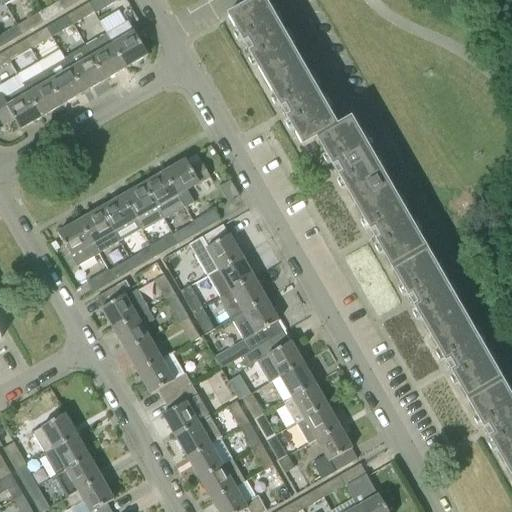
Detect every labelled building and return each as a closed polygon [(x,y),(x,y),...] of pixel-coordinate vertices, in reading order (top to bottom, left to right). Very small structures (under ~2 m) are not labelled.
[(62,0),(61,1),(66,11),(84,0),(62,0)] [(95,0),(88,4),(94,14),(95,15),(117,2),(115,0),(95,0)] [(266,81),(301,61),(266,0),(255,0),(228,16),(266,81)] [(40,13),(45,23),(66,11),(61,1),(40,13)] [(88,29),(83,20),(94,14),(88,4),(68,16),(74,26),(79,35),(88,29)] [(18,26),(24,35),(45,23),(40,13),(18,26)] [(48,28),(53,37),(74,26),(68,16),(48,28)] [(0,36),(0,43),(2,48),(24,35),(18,26),(0,36)] [(26,40),(32,50),(53,37),(48,28),(26,40)] [(127,69),(143,59),(148,56),(134,33),(113,45),(127,69)] [(5,52),(11,62),(32,50),(26,40),(5,52)] [(106,81),(127,69),(113,45),(92,58),(106,81)] [(0,55),(0,68),(11,62),(5,52),(0,55)] [(84,94),(106,81),(92,58),(70,70),(84,94)] [(317,139),(339,126),(301,61),(266,81),(303,147),(317,139)] [(63,106),(84,94),(70,70),(50,82),(63,106)] [(42,118),(63,106),(50,82),(45,73),(22,86),(24,88),(42,118)] [(20,131),(42,118),(24,88),(4,99),(1,94),(0,95),(0,121),(3,127),(14,120),(20,131)] [(354,204),(390,183),(353,118),(339,126),(317,139),(354,204)] [(179,197),(193,222),(197,220),(191,210),(195,208),(193,204),(194,203),(187,191),(210,178),(203,165),(193,171),(187,161),(165,173),(179,197)] [(157,209),(179,197),(165,173),(144,185),(157,209)] [(392,269),(427,249),(390,183),(354,204),(392,269)] [(163,219),(157,209),(144,185),(122,197),(141,231),(163,219)] [(121,242),(141,231),(122,197),(101,209),(114,234),(116,233),(121,242)] [(103,240),(114,234),(101,209),(80,222),(97,251),(106,245),(103,240)] [(194,223),(199,233),(220,221),(214,210),(197,220),(193,222),(194,223)] [(99,255),(97,251),(80,222),(58,234),(72,258),(73,258),(78,267),(99,255)] [(173,235),(179,244),(199,233),(194,223),(173,235)] [(208,277),(242,257),(230,236),(229,236),(223,226),(190,246),(208,277)] [(152,247),(158,256),(179,244),(173,235),(152,247)] [(131,259),(137,268),(143,265),(158,256),(152,247),(143,252),(131,259)] [(429,334),(465,314),(427,249),(392,269),(429,334)] [(222,298),(255,279),(242,257),(208,277),(210,276),(222,298)] [(109,272),(115,281),(137,268),(131,259),(109,272)] [(115,281),(109,272),(109,271),(88,282),(94,293),(115,281)] [(166,301),(175,295),(164,276),(155,281),(163,296),(166,301)] [(232,320),(242,313),(267,300),(255,279),(222,298),(220,299),(232,320)] [(126,282),(120,285),(120,286),(124,293),(131,290),(126,282)] [(114,331),(149,311),(137,291),(126,297),(124,293),(120,286),(97,299),(103,309),(102,309),(114,331)] [(194,315),(203,310),(190,287),(181,292),(194,315)] [(179,323),(188,317),(175,295),(166,301),(179,323)] [(250,352),(278,336),(272,326),(280,322),(267,300),(242,313),(255,335),(244,341),(250,352)] [(205,335),(215,330),(203,310),(194,315),(205,335)] [(127,352),(150,338),(144,327),(154,321),(149,311),(114,331),(127,352)] [(467,399),(502,379),(465,314),(429,334),(467,399)] [(191,344),(200,338),(188,317),(179,323),(191,344)] [(280,378),(304,365),(291,342),(284,346),(278,336),(250,352),(243,356),(249,367),(257,363),(269,384),(280,378)] [(139,374),(163,360),(150,338),(127,352),(139,374)] [(164,402),(192,385),(186,374),(185,375),(173,354),(163,360),(139,374),(151,395),(158,391),(164,402)] [(292,399),(316,386),(304,365),(280,378),(292,399)] [(504,464),(511,459),(511,395),(502,379),(467,399),(504,464)] [(176,438),(211,418),(192,385),(164,402),(170,412),(163,416),(176,438)] [(297,424),(328,407),(316,386),(292,399),(284,403),(296,425),(297,424)] [(240,429),(250,424),(237,402),(228,408),(240,429)] [(255,421),(264,416),(258,405),(249,411),(255,421)] [(316,441),(340,428),(328,407),(297,424),(309,445),(316,441)] [(48,453),(77,436),(65,415),(34,433),(47,454),(48,453)] [(188,459),(220,440),(222,438),(211,418),(176,438),(188,459)] [(276,438),(270,427),(261,432),(267,443),(276,438)] [(357,460),(357,459),(352,450),(352,449),(340,428),(316,441),(325,457),(313,464),(322,480),(357,460)] [(262,446),(256,435),(247,441),(253,451),(262,446)] [(66,471),(90,458),(77,436),(48,453),(60,474),(66,471)] [(200,480),(233,460),(220,440),(188,459),(200,480)] [(16,472),(26,467),(27,466),(14,444),(3,450),(16,472)] [(288,459),(282,447),(273,453),(280,464),(288,459)] [(0,480),(0,481),(1,481),(11,475),(0,456),(0,480)] [(273,466),(268,456),(259,461),(264,471),(273,466)] [(78,493),(102,479),(90,458),(66,471),(60,474),(56,477),(69,498),(78,493)] [(285,474),(294,468),(288,459),(280,464),(285,474)] [(213,502),(245,483),(233,460),(200,480),(213,502)] [(340,477),(346,487),(366,476),(367,475),(361,465),(340,477)] [(28,493),(38,488),(26,467),(16,472),(28,493)] [(13,501),(23,496),(11,475),(1,481),(8,491),(1,495),(6,504),(13,501)] [(358,507),(360,511),(388,511),(379,495),(378,496),(374,489),(366,476),(346,487),(358,507)] [(340,477),(330,483),(335,493),(346,487),(340,477)] [(111,511),(107,505),(115,501),(102,479),(78,493),(69,498),(67,499),(72,508),(83,502),(88,511),(111,511)] [(266,511),(267,511),(258,497),(257,498),(247,482),(245,483),(213,502),(218,511),(266,511)] [(39,511),(45,511),(50,509),(38,488),(28,493),(39,511)] [(319,489),(307,496),(313,506),(325,499),(319,489)] [(20,511),(31,511),(23,496),(13,501),(20,511)] [(297,501),(289,507),(291,511),(301,511),(303,511),(297,501)]
